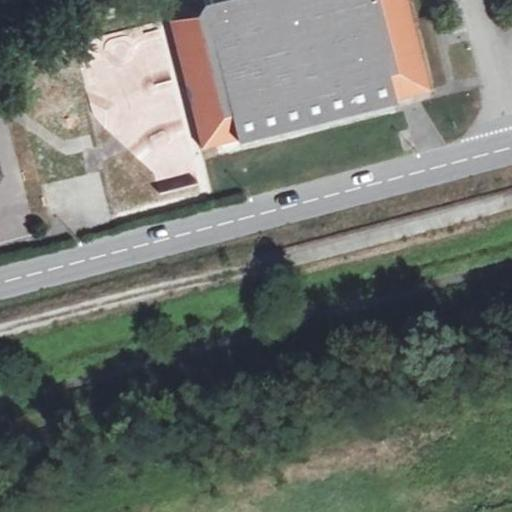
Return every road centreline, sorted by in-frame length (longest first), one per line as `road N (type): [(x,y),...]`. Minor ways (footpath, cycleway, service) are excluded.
road 1 (track): [(0,343),(511,207)]
road 2 (tertiary): [(0,281),(511,151)]
